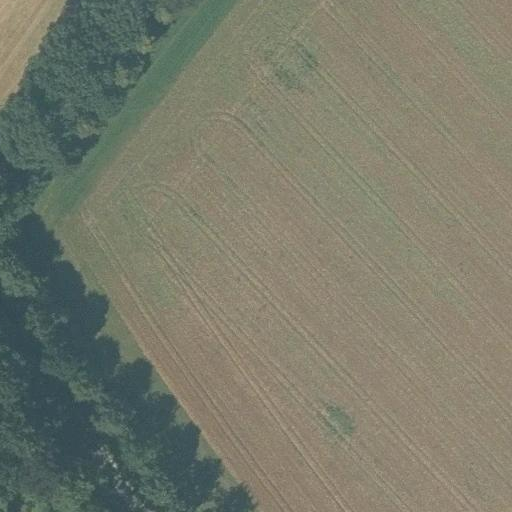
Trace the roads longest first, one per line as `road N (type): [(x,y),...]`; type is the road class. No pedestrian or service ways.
road 1 (unclassified): [(0,178),(137,0)]
road 2 (tertiary): [(131,511),(0,335)]
